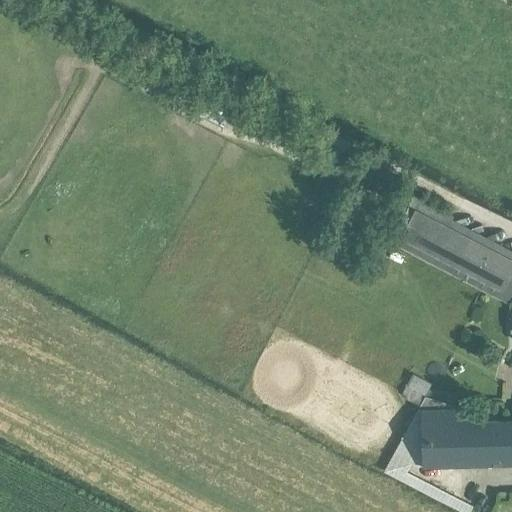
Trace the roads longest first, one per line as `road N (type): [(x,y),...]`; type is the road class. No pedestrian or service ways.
road 1 (track): [(0,219),(19,206),(113,47),(140,38),(511,229)]
road 2 (track): [(0,372),(246,511)]
